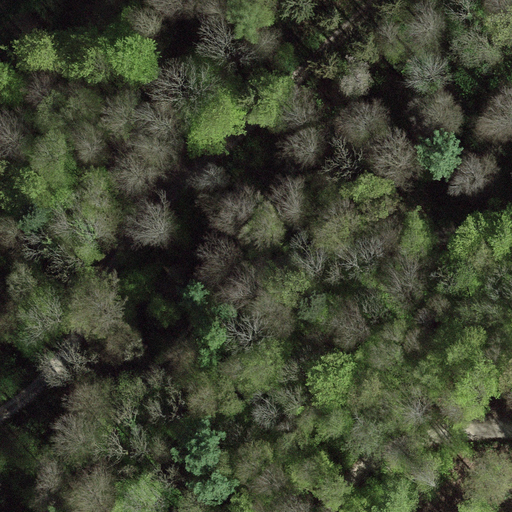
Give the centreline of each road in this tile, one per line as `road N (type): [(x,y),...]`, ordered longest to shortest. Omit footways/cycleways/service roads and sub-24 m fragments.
road 1 (track): [(511,224),(319,252),(244,277),(179,344),(61,511)]
road 2 (track): [(378,0),(166,196)]
road 3 (track): [(166,196),(110,262),(63,356),(0,413)]
